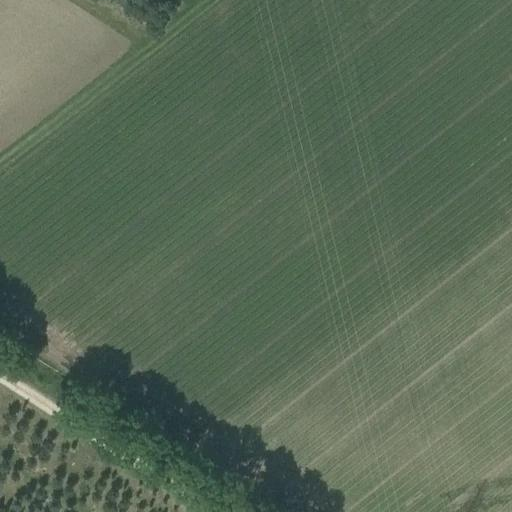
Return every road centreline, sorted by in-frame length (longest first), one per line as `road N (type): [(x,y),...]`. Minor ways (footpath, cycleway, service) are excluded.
road 1 (track): [(217,0),(0,171)]
road 2 (track): [(0,373),(218,511)]
